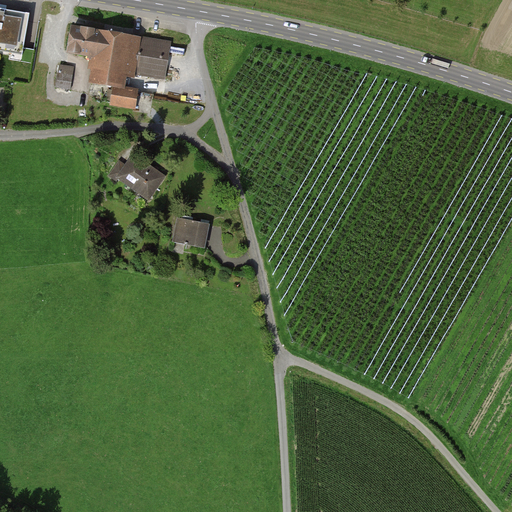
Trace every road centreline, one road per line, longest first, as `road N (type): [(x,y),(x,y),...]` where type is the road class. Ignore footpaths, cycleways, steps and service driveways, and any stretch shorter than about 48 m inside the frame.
road 1 (unclassified): [(232,169),(279,353),(288,511)]
road 2 (primary): [(511,93),(359,46),(198,11)]
road 3 (track): [(279,353),(413,419),(496,511)]
road 4 (residential): [(181,133),(115,126),(0,134)]
